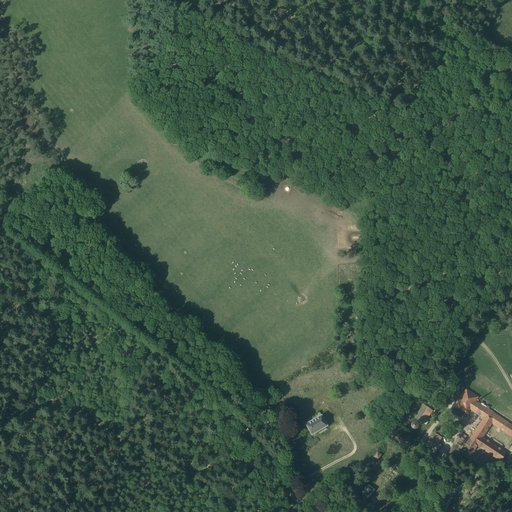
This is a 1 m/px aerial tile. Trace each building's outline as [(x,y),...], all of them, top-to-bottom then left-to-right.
[(470,410),(483,418),(492,424),(511,436),(511,423),(506,420),(489,409),(490,407),(487,405),(485,407),(483,406),(485,404),(481,402),(480,404),(477,402),(479,397),(467,389),(456,407),(468,414),(470,410)] [(424,424),(433,412),(424,405),(415,418),(424,424)] [(306,424),(312,435),(328,426),(322,415),(306,424)] [(492,424),(483,418),(469,440),(464,448),(473,454),(478,447),(502,461),(507,453),(483,438),(492,424)] [(417,422),(415,422),(413,422),(412,424),(411,426),(412,428),(414,430),(416,430),(418,429),(419,427),(419,425),(419,423),(417,422)] [(434,457),(441,446),(439,444),(443,438),(435,433),(424,450),(434,457)] [(378,460),(382,455),(378,452),(374,457),(378,460)] [(373,470),(368,466),(364,471),(371,476),(373,474),(371,473),(373,470)] [(368,484),(361,494),(368,500),(370,497),(376,489),(368,484)]
